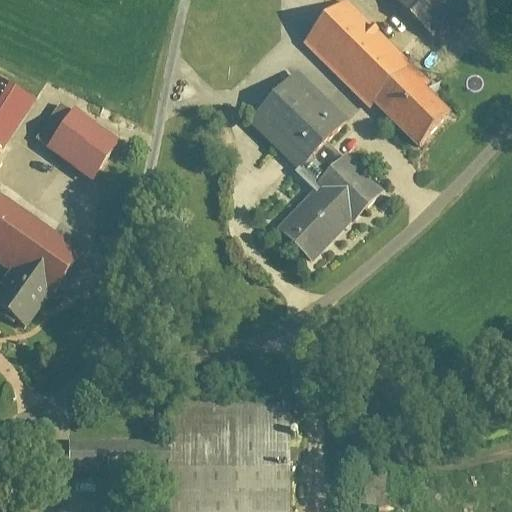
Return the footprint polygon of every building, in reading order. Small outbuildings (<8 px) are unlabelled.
[(387,0),(386,1),(443,56),(496,0),(387,0)] [(352,5),(306,52),(418,159),(463,111),(352,5)] [(228,11),(204,37),(247,78),(271,52),(228,11)] [(387,205),(342,165),(327,151),(340,137),(284,88),(246,131),(317,193),(277,239),(321,278),(387,205)] [(0,159),(32,112),(0,90),(0,159)] [(59,113),(32,154),(93,195),(120,154),(59,113)] [(0,205),(0,275),(6,280),(0,289),(0,318),(26,335),(46,306),(50,309),(82,261),(0,205)] [(290,511),(292,413),(168,411),(167,511),(290,511)] [(68,442),(67,481),(165,485),(167,446),(68,442)] [(360,478),(360,498),(384,498),(384,477),(360,478)]
